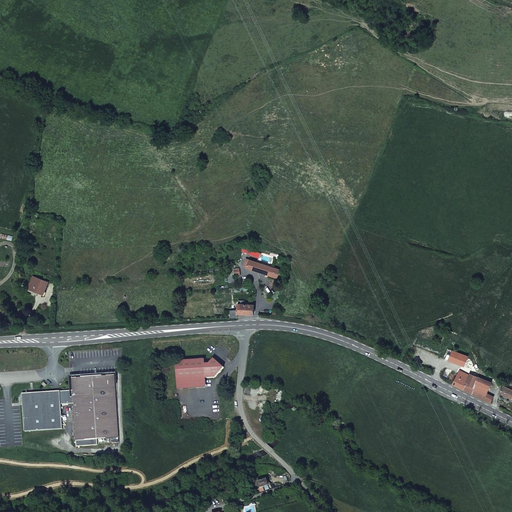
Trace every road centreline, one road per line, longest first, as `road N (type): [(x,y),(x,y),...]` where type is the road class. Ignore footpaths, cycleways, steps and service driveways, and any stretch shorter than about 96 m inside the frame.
road 1 (primary): [(246,324),(328,335),(511,422)]
road 2 (primary): [(22,341),(246,324)]
road 3 (residential): [(246,324),(241,412),(297,482)]
